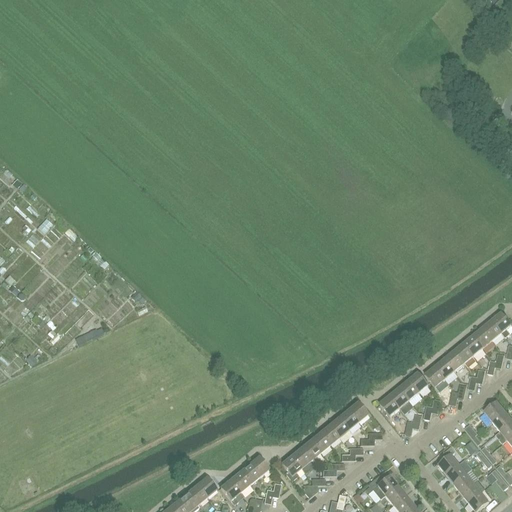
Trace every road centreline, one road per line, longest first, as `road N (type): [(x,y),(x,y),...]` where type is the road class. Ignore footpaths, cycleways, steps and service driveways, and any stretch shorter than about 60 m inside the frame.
road 1 (residential): [(407,454),(511,377)]
road 2 (residential): [(308,511),(384,450),(407,454)]
